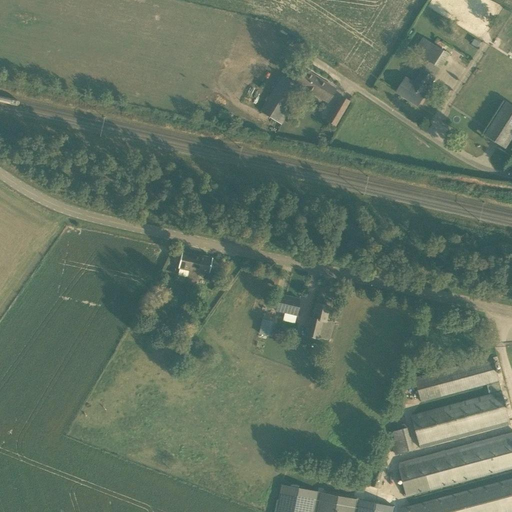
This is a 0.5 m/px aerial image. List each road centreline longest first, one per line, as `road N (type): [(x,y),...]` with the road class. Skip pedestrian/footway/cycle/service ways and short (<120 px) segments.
road 1 (unclassified): [(511,311),(115,219),(0,172)]
road 2 (unclassified): [(511,174),(329,72)]
